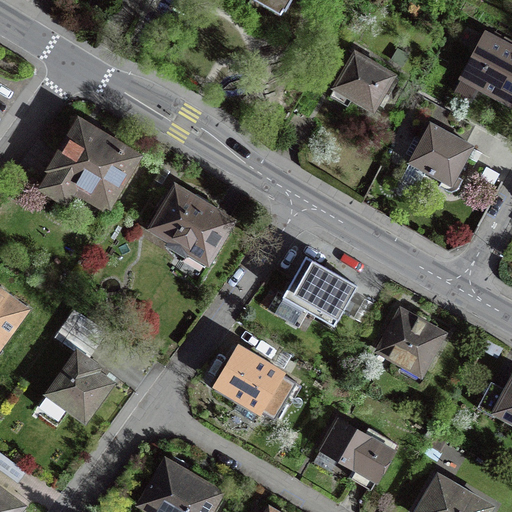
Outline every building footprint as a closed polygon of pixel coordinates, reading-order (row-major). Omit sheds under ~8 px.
[(321,0),(342,11),(348,0),(271,0),(286,8),(290,0),(321,0)] [(486,36),(464,76),(478,83),(511,101),(511,42),(504,39),(501,44),(486,36)] [(399,78),(354,53),(329,96),(347,106),(352,98),(373,110),(382,94),(388,97),(399,78)] [(464,76),(456,92),(469,99),(478,83),(464,76)] [(472,123),(420,96),(406,124),(424,133),(409,162),(410,162),(402,178),(418,186),(426,171),(441,178),(440,181),(441,184),(441,186),(442,187),(444,190),(447,191),(449,191),(452,191),(456,189),(458,186),(459,183),(459,180),(458,178),(456,176),(472,145),(463,141),(472,123)] [(108,202),(135,157),(79,124),(52,169),(53,170),(42,188),(66,203),(74,190),(86,197),(87,196),(86,195),(90,189),(106,199),(105,201),(108,202)] [(232,221),(176,187),(151,228),(171,240),(168,244),(185,255),(188,250),(208,262),(232,221)] [(334,325),(356,286),(306,257),(284,295),(280,293),(270,310),(299,326),(308,310),(334,325)] [(0,344),(26,310),(0,290),(0,344)] [(420,373),(442,334),(401,311),(379,350),(420,373)] [(301,385),(239,348),(214,390),(237,404),(234,410),(252,421),(259,410),(274,419),(285,401),(290,404),(301,385)] [(87,360),(77,353),(51,390),(69,403),(67,406),(85,419),(110,383),(103,377),(107,371),(98,364),(96,366),(87,360)] [(511,382),(508,391),(492,382),(478,408),(494,416),(496,412),(511,420),(511,382)] [(378,433),(374,439),(338,418),(321,449),(357,470),(352,478),(371,489),(397,444),(378,433)] [(435,434),(429,445),(440,451),(446,440),(435,434)] [(210,511),(221,493),(166,460),(140,504),(153,511),(210,511)] [(487,511),(491,506),(439,475),(416,511),(487,511)] [(0,511),(16,511),(21,506),(0,490),(0,511)]
